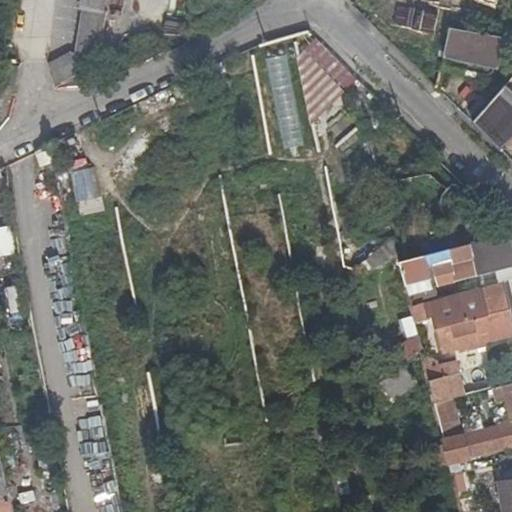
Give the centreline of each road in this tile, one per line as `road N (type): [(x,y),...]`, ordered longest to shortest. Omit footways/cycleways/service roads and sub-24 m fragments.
road 1 (unclassified): [(0,151),(318,4),(511,201)]
road 2 (unknown): [(34,135),(49,0)]
